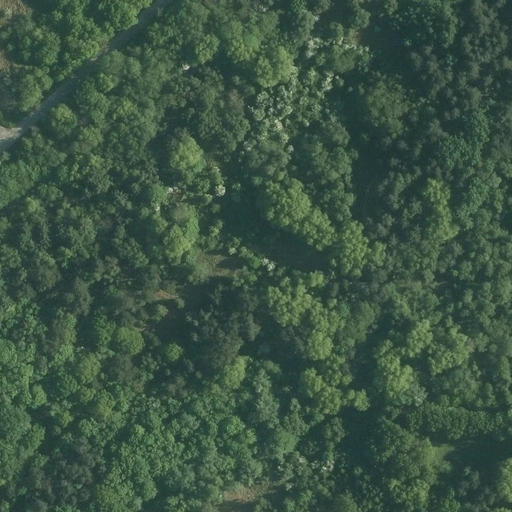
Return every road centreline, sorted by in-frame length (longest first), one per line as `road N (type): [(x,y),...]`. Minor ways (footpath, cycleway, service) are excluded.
road 1 (unknown): [(461,0),(478,111),(459,133),(424,144),(377,182),(366,227),(335,260),(326,311),(290,324),(208,296),(142,293),(101,270),(51,304),(0,301)]
road 2 (track): [(0,419),(99,422),(262,406),(375,423),(511,419)]
